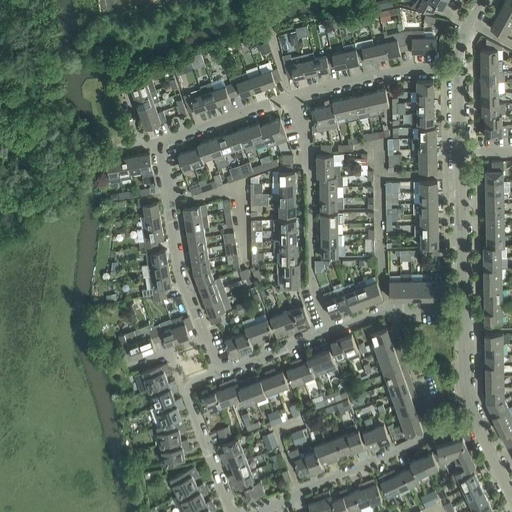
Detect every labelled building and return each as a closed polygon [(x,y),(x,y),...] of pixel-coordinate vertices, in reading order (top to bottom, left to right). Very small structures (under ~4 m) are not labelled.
[(443,9),(447,0),(417,0),(411,6),(411,7),(434,13),(437,6),(443,9)] [(511,2),(507,0),(505,0),(501,9),(511,14),(511,2)] [(511,14),(501,9),(496,18),(511,26),(511,14)] [(435,23),(436,17),(426,14),(424,20),(435,23)] [(356,17),(357,23),(367,21),(365,15),(356,17)] [(506,36),(511,26),(496,18),(491,28),(506,36)] [(351,24),(349,19),(337,22),(339,27),(351,24)] [(406,50),(404,31),(384,36),(386,41),(389,56),(401,53),(400,51),(405,50),(406,50)] [(424,37),(424,31),(404,31),(406,50),(412,50),(412,52),(424,51),(424,37)] [(424,31),(424,37),(424,51),(437,51),(436,37),(435,37),(435,31),(424,31)] [(296,33),(289,35),(292,45),(298,44),(296,33)] [(498,60),(498,49),(502,49),(502,46),(486,37),(486,49),(481,49),(481,60),(498,60)] [(377,59),(374,44),(373,38),(361,41),(362,47),(356,48),(359,61),(365,60),(365,61),(377,59)] [(268,41),(258,45),(262,55),(271,52),(268,41)] [(389,56),(386,41),(374,44),(377,59),(389,56)] [(359,61),(356,48),(344,51),(348,66),(359,63),(359,61)] [(348,66),(344,51),(332,54),(335,66),(336,68),(348,66)] [(318,72),(315,58),(313,52),(302,55),(303,60),(306,75),(318,72)] [(335,66),(332,54),(315,58),(318,72),(330,70),(329,68),(335,66)] [(293,63),(285,65),(288,77),(294,76),(294,78),(306,75),(303,60),(302,55),(291,57),(293,63)] [(503,60),(498,60),(481,60),(481,71),(503,71),(503,60)] [(181,66),(175,69),(177,75),(184,73),(181,66)] [(281,80),(277,67),(260,73),(265,87),(276,83),(276,82),(281,80)] [(505,71),(503,71),(481,71),(481,82),(498,82),(505,82),(505,71)] [(237,82),(231,83),(235,95),(241,94),(241,96),(253,92),(248,77),(247,72),(235,76),(237,82)] [(265,87),(260,73),(248,77),(253,92),(265,87)] [(131,87),(135,97),(156,90),(152,77),(149,76),(145,77),(144,79),(144,82),(137,85),(131,87)] [(433,91),(433,80),(417,80),(417,91),(433,91)] [(214,89),(211,82),(200,86),(201,89),(200,89),(203,94),(208,108),(219,104),(214,89)] [(499,92),(498,82),(481,82),(482,93),(499,92)] [(214,89),(219,104),(230,100),(230,97),(235,95),(231,83),(226,85),(214,89)] [(396,93),(393,83),(387,84),(390,95),(396,93)] [(203,94),(200,89),(184,95),(190,112),(195,110),(196,112),(208,108),(203,94)] [(389,105),(385,89),(375,91),(378,107),(389,105)] [(159,100),(156,90),(135,97),(139,108),(154,102),(160,100),(159,100)] [(378,107),(375,91),(364,94),(369,116),(380,114),(378,107)] [(434,101),(433,91),(417,91),(417,102),(434,101)] [(499,103),(499,92),(482,93),(482,103),(499,103)] [(369,116),(364,94),(354,96),(359,119),(369,116)] [(359,119),(354,96),(343,98),(347,115),(348,121),(359,119)] [(347,115),(343,98),(332,101),(333,104),(336,117),(337,117),(347,115)] [(434,112),(434,101),(417,102),(417,113),(434,112)] [(158,112),(154,102),(139,108),(142,118),(158,112)] [(187,114),(184,103),(178,105),(176,106),(179,117),(187,114)] [(505,103),(499,103),(482,103),(482,115),(485,115),(485,114),(502,114),(506,114),(505,103)] [(333,104),(323,106),(327,122),(328,129),(338,126),(337,120),(337,117),(336,117),(333,104)] [(327,122),(323,106),(312,109),(316,125),(312,126),(312,132),(328,129),(327,122)] [(164,110),(158,112),(142,118),(146,128),(167,121),(164,110)] [(434,124),(434,112),(417,113),(410,113),(411,124),(434,124)] [(502,125),(502,114),(485,114),(485,115),(485,125),(502,125)] [(288,140),(280,118),(270,121),(275,137),(278,144),(288,140)] [(275,137),(270,121),(260,125),(264,138),(265,141),(268,147),(278,144),(275,137)] [(260,125),(259,122),(249,126),(256,148),(267,145),(267,147),(268,147),(265,141),(264,138),(260,125)] [(507,125),(502,125),(485,125),(485,136),(507,136),(507,125)] [(256,148),(249,126),(238,129),(244,145),(246,152),(256,148)] [(437,127),(414,127),(414,138),(437,138),(437,127)] [(244,145),(238,129),(228,133),(234,149),(244,145)] [(234,149),(228,133),(218,137),(224,152),(234,149)] [(224,152),(218,137),(208,140),(213,156),(216,163),(226,159),(224,152)] [(399,138),(392,139),(388,139),(388,149),(393,149),(393,145),(399,145),(399,138)] [(437,138),(414,138),(411,138),(411,149),(419,149),(437,148),(437,138)] [(213,156),(208,140),(197,144),(198,147),(203,160),(213,156)] [(198,147),(188,150),(194,166),(204,162),(203,160),(198,147)] [(437,159),(437,148),(419,149),(419,160),(437,159)] [(394,154),(393,149),(388,149),(388,154),(388,160),(401,160),(401,154),(394,154)] [(194,166),(188,150),(178,154),(183,170),(194,166)] [(154,176),(150,153),(139,154),(142,171),(143,178),(154,176)] [(142,171),(139,154),(128,156),(131,173),(142,171)] [(317,165),(334,165),(333,154),(317,154),(317,165)] [(270,155),(260,159),(264,169),(274,166),(272,161),(270,155)] [(294,163),(293,155),(282,155),(283,163),(294,163)] [(132,179),(131,173),(128,156),(118,158),(121,175),(120,175),(121,181),(132,179)] [(121,175),(118,158),(107,160),(110,183),(121,181),(120,175),(121,175)] [(437,171),(437,159),(419,160),(419,171),(437,171)] [(402,167),(401,160),(388,160),(389,172),(394,172),(394,167),(402,167)] [(486,170),(486,181),(504,181),(503,161),(491,161),(491,170),(486,170)] [(250,162),(240,166),(243,177),(254,173),(252,168),(250,162)] [(340,165),(334,165),(317,165),(317,176),(320,176),(340,176),(340,165)] [(243,177),(240,166),(230,169),(231,175),(233,180),(243,177)] [(295,171),(291,171),(290,166),(283,166),(279,167),(279,182),(295,182),(295,171)] [(215,181),(211,182),(213,187),(223,184),(219,174),(214,176),(215,181)] [(343,175),(340,176),(320,176),(320,187),(337,186),(343,186),(343,175)] [(213,187),(211,182),(207,184),(205,179),(199,181),(203,191),(208,189),(213,187)] [(203,191),(199,181),(189,184),(192,195),(203,191)] [(438,192),(438,181),(420,181),(420,192),(438,192)] [(504,192),(504,181),(486,181),(486,192),(504,192)] [(296,193),(295,182),(279,182),(279,193),(296,193)] [(262,193),(262,183),(250,183),(250,189),(251,194),(262,193)] [(337,197),(337,186),(320,187),(321,198),(337,197)] [(438,202),(438,192),(420,192),(420,203),(438,202)] [(504,203),(504,192),(486,192),(486,203),(504,203)] [(263,204),(262,193),(251,194),(251,204),(263,204)] [(296,203),(296,193),(279,193),(279,204),(296,203)] [(394,193),(386,193),(386,199),(386,204),(391,203),(398,203),(398,193),(394,193)] [(151,202),(150,197),(138,199),(139,205),(144,204),(145,216),(160,213),(158,201),(151,202)] [(343,197),(337,197),(321,198),(321,209),(338,208),(344,208),(343,197)] [(438,202),(420,203),(415,203),(415,214),(420,214),(438,213),(438,202)] [(296,215),(296,203),(279,204),(279,215),(296,215)] [(391,208),(391,203),(386,204),(386,208),(386,214),(397,214),(397,208),(391,208)] [(504,214),(504,203),(486,203),(486,214),(504,214)] [(208,214),(206,204),(183,207),(185,218),(208,214)] [(344,223),(344,212),(321,213),(321,224),(338,223),(344,223)] [(162,225),(160,213),(145,216),(147,227),(162,225)] [(438,224),(438,213),(420,214),(421,224),(438,224)] [(210,225),(208,214),(185,218),(187,229),(203,226),(210,225)] [(397,221),(397,214),(386,214),(386,221),(386,225),(392,225),(392,221),(397,221)] [(504,224),(504,214),(486,214),(487,225),(504,224)] [(297,230),(296,218),(274,219),(274,230),(280,230),(297,230)] [(262,230),(262,219),(251,220),(252,231),(262,230)] [(338,234),(338,223),(321,224),(321,235),(338,234)] [(439,235),(438,224),(421,224),(421,225),(415,225),(415,235),(421,235),(439,235)] [(505,235),(504,224),(487,225),(487,235),(505,235)] [(164,238),(162,225),(147,227),(147,228),(142,229),(144,241),(139,241),(140,247),(158,244),(157,239),(164,238)] [(205,237),(203,226),(187,229),(189,239),(205,237)] [(297,240),(297,230),(280,230),(280,241),(297,240)] [(234,232),(223,234),(225,244),(236,243),(234,232)] [(338,234),(321,235),(322,245),(338,245),(344,245),(344,234),(338,234)] [(439,246),(439,235),(421,235),(421,247),(439,246)] [(505,246),(505,235),(487,235),(487,246),(501,246),(501,247),(505,246)] [(207,248),(205,237),(189,239),(190,250),(207,248)] [(297,251),(297,240),(280,241),(274,241),(274,252),(280,252),(297,251)] [(262,241),(257,241),(252,241),(252,248),(252,252),(257,252),(257,248),(262,248),(262,241)] [(236,243),(225,244),(226,255),(227,255),(238,253),(236,243)] [(159,250),(158,244),(140,247),(141,253),(146,253),(148,264),(153,264),(168,261),(166,249),(159,250)] [(339,256),(338,245),(322,245),(322,257),(339,256)] [(505,246),(501,247),(501,246),(487,246),(484,246),(484,257),(502,257),(507,257),(506,246),(505,246)] [(208,258),(207,248),(190,250),(192,261),(208,258)] [(280,252),(277,252),(277,263),(281,263),(283,263),(283,262),(297,262),(297,251),(280,252)] [(257,253),(257,252),(252,252),(252,263),(264,263),(264,252),(257,253)] [(239,262),(238,253),(227,255),(228,260),(232,259),(233,263),(239,262)] [(502,268),(502,257),(484,257),(484,268),(502,268)] [(210,269),(208,258),(192,261),(194,273),(210,269)] [(170,273),(168,261),(153,264),(148,264),(150,276),(155,275),(170,273)] [(297,262),(283,262),(283,263),(281,263),(277,263),(278,273),(283,273),(300,273),(300,262),(297,262)] [(252,276),(250,272),(248,268),(239,271),(243,280),(247,278),(252,276)] [(502,279),(502,268),(484,268),(484,279),(502,279)] [(210,269),(194,273),(199,285),(214,279),(210,269)] [(172,285),(170,273),(155,275),(150,276),(149,276),(151,289),(142,290),(143,296),(153,294),(163,293),(166,292),(165,286),(172,285)] [(300,284),(300,273),(283,273),(284,284),(286,284),(297,284),(300,284)] [(401,298),(412,298),(411,274),(411,273),(401,273),(401,280),(401,298)] [(433,297),(433,273),(422,273),(422,274),(423,297),(433,297)] [(445,297),(444,273),(433,273),(433,297),(445,297)] [(422,274),(411,274),(412,298),(423,297),(422,274)] [(220,277),(214,279),(199,285),(202,295),(224,287),(220,277)] [(502,290),(502,279),(484,279),(484,290),(502,290)] [(401,298),(401,280),(389,280),(390,298),(401,298)] [(383,297),(377,281),(366,285),(373,301),(383,297)] [(354,282),(344,286),(346,293),(352,309),(363,305),(356,289),(354,282)] [(343,285),(333,289),(334,291),(342,313),(352,309),(346,293),(344,286),(343,285)] [(373,301),(366,285),(356,289),(363,305),(373,301)] [(228,297),(224,287),(202,295),(206,305),(228,297)] [(502,300),(502,290),(484,290),(484,301),(502,300)] [(342,313),(334,291),(323,294),(332,317),(342,313)] [(116,292),(107,294),(106,294),(107,302),(112,301),(118,300),(116,292)] [(167,298),(166,292),(163,293),(153,294),(154,300),(167,298)] [(232,307),(228,297),(206,305),(210,315),(226,309),(232,307)] [(125,299),(118,300),(112,301),(116,310),(127,306),(125,299)] [(502,311),(502,300),(484,301),(485,311),(502,311)] [(244,303),(237,305),(238,307),(240,312),(240,314),(243,312),(243,311),(246,310),(244,303)] [(311,325),(304,304),(292,309),(299,324),(298,325),(299,329),(311,325)] [(299,324),(292,309),(281,313),(289,333),(294,331),(292,326),(298,325),(299,324)] [(503,322),(502,311),(485,311),(485,323),(503,322)] [(289,333),(281,313),(270,317),(276,333),(282,330),(284,335),(289,333)] [(223,319),(221,314),(209,318),(211,324),(223,319)] [(193,328),(189,316),(183,318),(182,315),(171,319),(174,327),(179,341),(190,337),(188,330),(193,328)] [(264,343),(256,322),(254,317),(242,321),(246,332),(247,331),(251,342),(252,342),(257,340),(259,344),(264,343)] [(161,327),(155,329),(159,341),(165,339),(167,345),(179,341),(174,327),(171,319),(171,318),(159,323),(161,327)] [(273,334),(267,318),(256,322),(264,343),(269,341),(267,336),(273,334)] [(391,337),(387,327),(385,327),(383,322),(369,327),(371,332),(370,332),(374,343),(391,337)] [(147,325),(136,329),(145,354),(156,349),(154,343),(159,341),(155,329),(153,323),(147,325)] [(145,354),(136,329),(118,336),(125,354),(131,352),(133,358),(145,354)] [(247,331),(246,332),(236,335),(244,356),(255,351),(252,342),(251,342),(247,331)] [(503,344),(503,332),(485,333),(485,344),(503,344)] [(360,356),(352,334),(341,338),(348,354),(350,362),(354,361),(353,358),(360,356)] [(244,356),(236,335),(225,340),(232,360),(239,357),(244,356)] [(394,347),(391,337),(374,343),(378,353),(394,347)] [(348,354),(341,338),(331,342),(337,358),(348,354)] [(337,368),(330,348),(328,343),(317,347),(326,372),(337,368)] [(503,354),(503,344),(485,344),(485,355),(503,354)] [(326,372),(317,347),(312,349),(313,354),(307,356),(309,361),(313,371),(314,371),(316,376),(326,372)] [(398,358),(394,347),(378,353),(381,363),(398,358)] [(504,365),(503,354),(485,355),(486,365),(504,365)] [(309,361),(303,363),(301,358),(296,360),(304,380),(316,376),(314,371),(313,371),(309,361)] [(401,368),(398,358),(381,363),(385,374),(401,368)] [(304,380),(296,360),(291,362),(293,367),(287,369),(292,385),(304,380)] [(166,375),(172,373),(168,362),(135,375),(142,393),(149,390),(149,389),(169,382),(169,381),(166,375)] [(504,376),(504,365),(486,365),(486,376),(504,376)] [(289,386),(283,371),(277,373),(275,368),(270,370),(277,390),(289,386)] [(405,378),(401,368),(385,374),(388,384),(405,378)] [(277,390),(270,370),(265,372),(266,377),(261,379),(266,394),(277,390)] [(266,394),(261,379),(259,374),(253,376),(248,378),(256,399),(266,394)] [(357,381),(356,375),(345,379),(347,384),(357,381)] [(504,387),(504,376),(486,376),(486,387),(504,387)] [(239,387),(237,382),(236,378),(229,380),(224,382),(232,402),(242,398),(243,398),(239,387)] [(256,399),(248,378),(237,382),(239,387),(243,398),(242,398),(244,403),(256,399)] [(408,388),(405,378),(388,384),(392,394),(408,388)] [(173,392),(178,390),(174,379),(169,381),(169,382),(149,389),(149,390),(155,406),(155,407),(175,399),(173,392)] [(232,402),(224,382),(219,384),(221,389),(216,391),(215,391),(221,406),(232,402)] [(215,391),(216,391),(214,386),(202,390),(210,410),(221,406),(215,391)] [(504,398),(504,387),(486,387),(486,402),(504,398)] [(412,399),(408,388),(392,394),(395,404),(412,399)] [(348,396),(346,391),(335,396),(337,400),(348,396)] [(326,404),(337,400),(335,396),(324,400),(326,404)] [(157,426),(182,417),(179,410),(185,408),(181,397),(175,399),(155,407),(155,406),(150,408),(157,426)] [(509,407),(504,398),(486,402),(493,415),(509,407)] [(416,409),(412,399),(395,404),(399,415),(416,409)] [(315,409),(326,404),(324,400),(313,404),(315,409)] [(295,404),(290,406),(294,416),(299,414),(295,404)] [(339,409),(337,404),(326,408),(327,413),(339,409)] [(511,405),(509,407),(493,415),(497,425),(511,417),(511,405)] [(419,419),(416,409),(399,415),(403,425),(419,419)] [(279,410),(273,412),(277,423),(283,421),(279,410)] [(277,423),(273,412),(268,414),(272,425),(277,423)] [(317,418),(314,412),(304,416),(306,422),(317,418)] [(184,422),(182,417),(157,426),(161,444),(181,440),(180,433),(186,432),(184,422)] [(511,417),(497,425),(502,435),(511,429),(511,417)] [(319,423),(317,418),(306,422),(308,427),(319,423)] [(380,444),(374,428),(370,418),(364,420),(367,426),(367,425),(369,429),(363,431),(369,448),(380,444)] [(423,430),(419,419),(403,425),(394,428),(389,430),(391,434),(396,432),(396,433),(404,430),(406,435),(423,430)] [(390,440),(384,424),(374,428),(380,444),(390,440)] [(228,426),(218,430),(220,435),(230,431),(228,426)] [(306,440),(302,429),(297,431),(301,442),(306,440)] [(366,449),(359,429),(348,433),(355,453),(366,449)] [(511,442),(511,429),(502,435),(507,445),(511,442)] [(222,441),(232,437),(230,431),(220,435),(222,441)] [(275,437),(273,431),(262,435),(264,441),(275,437)] [(301,442),(297,431),(292,433),(296,444),(301,442)] [(355,453),(348,433),(337,437),(342,453),(348,451),(350,455),(355,453)] [(462,436),(437,444),(439,451),(441,457),(444,464),(445,463),(449,462),(449,460),(454,458),(459,470),(449,475),(452,481),(458,479),(463,477),(474,471),(472,466),(476,464),(468,447),(463,436),(462,436)] [(243,449),(238,437),(218,445),(223,456),(243,449)] [(275,437),(264,441),(266,446),(267,449),(278,445),(277,442),(275,437)] [(342,453),(337,437),(326,441),(333,462),(338,460),(337,455),(342,453)] [(189,450),(187,439),(187,438),(181,440),(161,444),(164,463),(185,458),(184,451),(189,450)] [(333,462),(326,441),(314,446),(316,450),(320,461),(321,461),(323,465),(333,462)] [(313,474),(306,454),(304,450),(299,452),(298,448),(288,452),(293,464),(296,463),(300,474),(306,472),(308,476),(313,474)] [(247,459),(243,449),(223,456),(227,467),(247,459)] [(316,450),(306,454),(313,474),(324,470),(323,465),(321,461),(320,461),(316,450)] [(439,451),(433,454),(432,451),(426,454),(424,450),(419,452),(428,471),(439,466),(441,470),(446,468),(445,463),(444,464),(441,457),(439,451)] [(428,471),(419,452),(414,454),(416,458),(411,461),(418,476),(428,471)] [(251,470),(247,459),(227,467),(231,478),(251,470)] [(420,481),(418,476),(411,461),(406,464),(408,468),(402,471),(409,486),(420,481)] [(200,476),(195,466),(170,478),(179,495),(198,485),(195,478),(200,476)] [(255,481),(260,479),(256,469),(251,470),(231,478),(236,490),(240,488),(240,487),(256,481),(255,481)] [(291,480),(287,469),(282,471),(286,482),(291,480)] [(409,486),(402,471),(396,474),(394,469),(389,471),(399,491),(409,486)] [(399,491),(389,471),(384,474),(387,478),(381,481),(388,496),(393,493),(397,502),(403,500),(398,491),(399,491)] [(479,481),(474,471),(463,477),(458,479),(463,489),(479,481)] [(382,498),(375,478),(364,482),(371,502),(382,498)] [(265,491),(260,479),(255,481),(256,481),(240,487),(240,488),(245,499),(265,491)] [(484,491),(479,481),(463,489),(468,498),(484,491)] [(208,492),(203,483),(203,482),(198,485),(179,495),(174,497),(181,511),(186,511),(206,502),(203,495),(208,492)] [(371,502),(364,482),(358,484),(360,489),(354,491),(360,506),(371,502)] [(361,511),(362,511),(360,506),(354,491),(348,493),(347,488),(342,490),(349,511),(361,511)] [(333,499),(331,494),(329,490),(318,494),(324,511),(331,511),(336,510),(337,510),(332,499),(333,499)] [(349,511),(342,490),(331,494),(333,499),(332,499),(337,510),(336,510),(336,511),(349,511)] [(435,490),(426,494),(431,505),(436,502),(435,499),(439,497),(435,490)] [(473,508),(488,501),(484,491),(468,498),(473,508)] [(324,511),(318,494),(313,496),(315,500),(308,503),(311,510),(311,511),(324,511)] [(431,505),(426,494),(421,497),(426,507),(431,505)] [(217,509),(212,499),(206,502),(186,511),(211,511),(217,509)] [(489,511),(493,510),(488,501),(473,508),(474,511),(489,511)]
